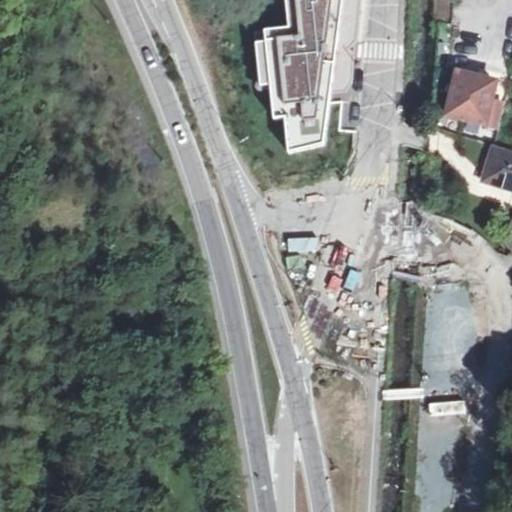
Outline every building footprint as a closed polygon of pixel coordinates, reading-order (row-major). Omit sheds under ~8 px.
[(287,0),(290,29),(266,32),(275,120),(286,119),(288,141),(326,137),(344,0),(287,0)] [(362,0),(344,0),(332,94),(348,93),(354,84),(356,54),(350,50),(358,42),(362,0)] [(447,116),(500,129),(506,106),(491,103),(496,83),(458,73),(447,116)] [(511,152),(495,147),(483,183),(511,191),(511,152)] [(430,431),(467,426),(464,400),(426,405),(430,431)]
